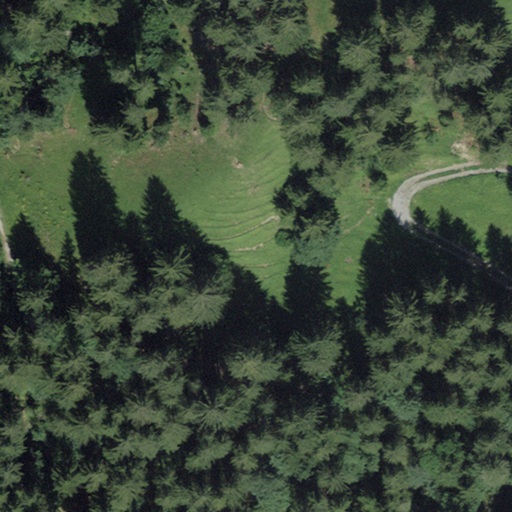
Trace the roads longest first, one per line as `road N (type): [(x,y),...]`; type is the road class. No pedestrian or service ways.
road 1 (track): [(511,447),(224,402),(61,313),(0,227)]
road 2 (track): [(511,291),(413,228),(398,203),(415,181),(438,171),(511,167)]
